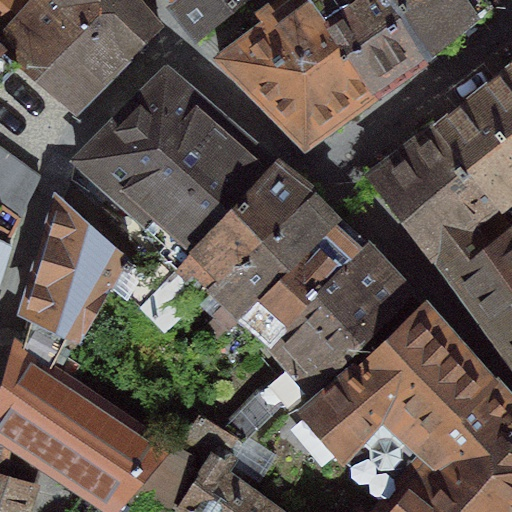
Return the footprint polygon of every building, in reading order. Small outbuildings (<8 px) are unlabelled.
[(0,0),(0,38),(27,4),(23,0),(0,0)] [(128,58),(61,0),(53,0),(8,54),(18,63),(77,113),(128,58)] [(161,25),(139,0),(61,0),(128,58),(161,25)] [(178,0),(174,4),(202,40),(249,0),(178,0)] [(382,94),(317,0),(302,0),(223,56),(305,137),(301,141),(311,151),(382,94)] [(427,59),(384,0),(317,0),(382,94),(427,59)] [(384,0),(427,59),(490,7),(485,0),(384,0)] [(0,83),(18,63),(8,54),(0,46),(0,83)] [(189,259),(278,160),(168,60),(78,158),(179,250),(189,259)] [(511,75),(444,133),(500,209),(502,211),(511,203),(511,75)] [(436,256),(439,254),(476,226),(500,209),(444,133),(380,183),(436,256)] [(0,205),(17,218),(32,174),(0,150),(0,205)] [(219,288),(317,197),(278,160),(189,259),(219,288)] [(25,317),(83,340),(84,340),(116,284),(130,258),(117,248),(57,197),(16,313),(25,317)] [(246,316),(341,221),(317,197),(219,288),(246,316)] [(266,342),(365,245),(341,221),(246,316),(266,342)] [(439,254),(506,348),(511,343),(511,239),(496,252),(476,226),(439,254)] [(144,308),(189,259),(179,250),(159,272),(145,263),(151,255),(130,236),(117,248),(130,258),(116,284),(144,308)] [(317,391),(415,292),(365,245),(266,342),(295,372),(317,391)] [(0,246),(0,278),(10,252),(0,246)] [(511,511),(511,392),(428,306),(307,413),(328,441),(348,426),(361,439),(344,460),(392,501),(384,511),(372,504),(365,511),(511,511)] [(0,390),(0,434),(119,508),(167,452),(61,377),(83,340),(25,317),(0,390)] [(270,391),(227,432),(240,441),(246,444),(293,397),(317,391),(295,372),(270,391)] [(214,462),(222,468),(240,441),(227,432),(204,417),(186,443),(214,462)] [(262,483),(279,459),(254,441),(248,450),(241,444),(234,453),(243,459),(238,466),(262,483)] [(284,511),(222,468),(214,462),(182,511),(284,511)] [(0,511),(25,511),(34,485),(0,474),(0,511)]
